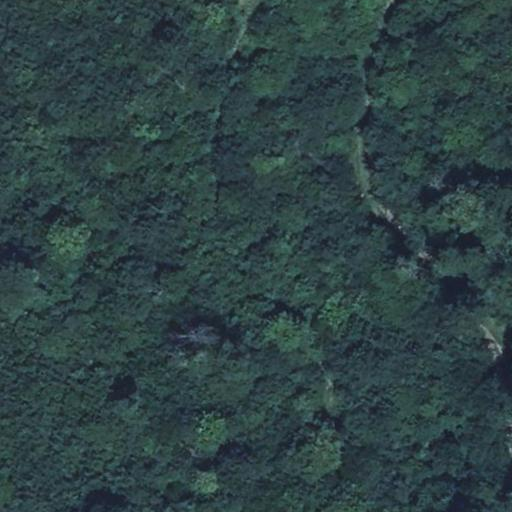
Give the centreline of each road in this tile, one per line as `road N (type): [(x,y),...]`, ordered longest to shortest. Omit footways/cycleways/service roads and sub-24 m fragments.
road 1 (track): [(311,511),(335,464),(335,410),(291,304),(260,289),(232,260),(217,225),(217,98),(242,0)]
road 2 (track): [(391,0),(362,93),(387,205),(502,328),(511,402)]
